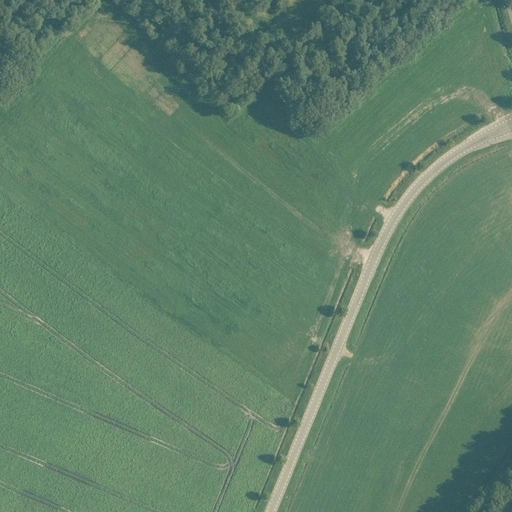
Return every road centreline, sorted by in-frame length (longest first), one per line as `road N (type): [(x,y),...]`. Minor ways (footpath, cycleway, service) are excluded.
road 1 (unclassified): [(270,511),(374,249),(419,183),(461,149),(511,125)]
road 2 (unknown): [(336,345),(500,435),(441,511)]
